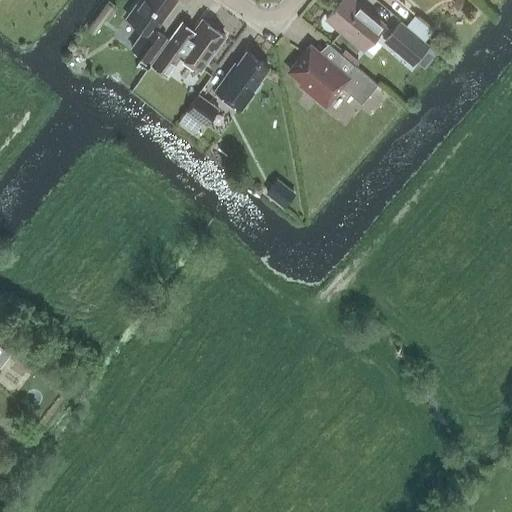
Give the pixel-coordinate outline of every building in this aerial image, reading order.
[(166,38),(154,30),(175,0),(174,0),(138,0),(126,17),(144,30),(131,47),(149,61),(166,38)] [(362,49),(383,24),(354,0),(341,0),(326,19),(362,49)] [(106,2),(87,29),(95,35),(115,8),(106,2)] [(425,39),(432,30),(415,14),(407,24),(425,39)] [(170,38),(151,64),(166,75),(180,55),(200,69),(224,35),(202,19),(193,31),(182,22),(170,38)] [(386,41),(412,64),(428,45),(401,23),(386,41)] [(377,85),(338,52),(329,62),(310,46),(289,71),(301,81),(299,83),(309,92),(311,89),(318,95),(316,98),(326,106),(336,95),(334,92),(339,86),(361,104),(377,85)] [(253,86),(268,67),(246,51),(232,71),(230,69),(214,90),(240,109),(256,88),(253,86)] [(217,108),(198,94),(178,122),(194,133),(202,122),(205,124),(217,108)] [(284,207),(295,194),(276,179),(266,192),(284,207)] [(0,344),(0,365),(0,366),(10,353),(0,344)]
